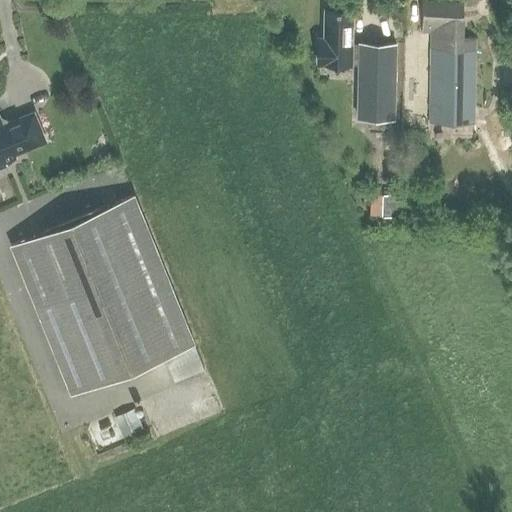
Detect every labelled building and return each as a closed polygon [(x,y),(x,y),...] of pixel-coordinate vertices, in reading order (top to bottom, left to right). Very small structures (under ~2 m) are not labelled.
[(431,31),(430,85),(430,122),(475,123),(476,36),(463,36),(463,0),(422,0),(422,31),(431,31)] [(396,43),(360,42),(360,43),(352,43),(352,25),(352,9),(329,8),(326,8),(325,38),(319,38),(318,63),(359,64),(358,118),(394,118),(396,43)] [(2,124),(0,120),(0,161),(14,156),(13,152),(44,139),(33,111),(2,124)] [(405,189),(405,201),(424,202),(424,190),(405,189)] [(134,193),(11,244),(72,391),(166,353),(175,375),(204,363),(134,193)] [(384,205),(384,217),(398,217),(398,206),(384,205)] [(120,415),(130,438),(149,430),(139,406),(120,415)]
